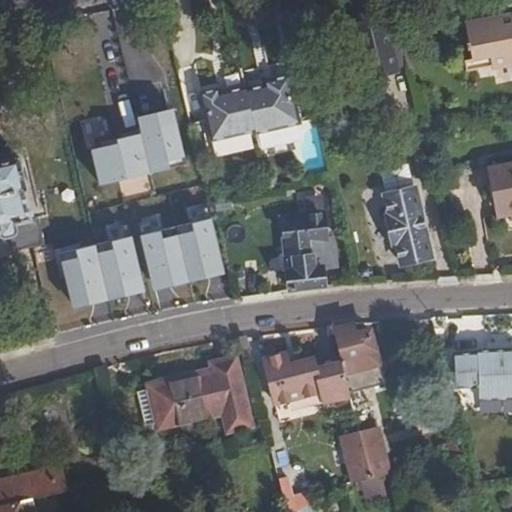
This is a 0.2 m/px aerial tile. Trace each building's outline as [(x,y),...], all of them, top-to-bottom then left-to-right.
[(319,35),(314,12),(300,16),(305,38),(319,35)] [(412,68),(399,13),(386,16),(400,71),(412,68)] [(470,49),(472,60),(492,56),(494,67),(511,62),(511,14),(466,23),(469,40),(467,41),(468,49),(470,49)] [(400,71),(386,16),(349,22),(362,80),(400,71)] [(492,56),(472,60),(464,62),(467,82),(496,76),(494,67),(492,56)] [(252,102),(260,140),(304,131),(294,83),(276,87),(278,93),(267,95),(251,98),(252,102)] [(260,144),(260,140),(252,102),(226,107),(225,103),(216,105),(226,152),(260,144)] [(217,153),(226,152),(216,105),(207,106),(217,153)] [(182,165),(172,108),(136,114),(145,171),(182,165)] [(0,150),(0,235),(4,235),(9,232),(8,225),(45,216),(39,191),(35,192),(24,145),(0,150)] [(103,163),(84,164),(86,196),(105,195),(103,163)] [(511,163),(488,167),(496,214),(511,211),(511,163)] [(411,164),(383,170),(388,193),(416,187),(411,164)] [(416,187),(388,193),(392,213),(388,215),(395,245),(400,244),(405,264),(435,258),(418,186),(416,187)] [(323,213),(322,194),(304,196),(305,216),(323,213)] [(292,291),(328,286),(326,267),(340,265),(337,239),(329,241),(325,212),(323,213),(305,216),(283,220),(288,259),(295,259),(297,270),(290,272),(292,291)] [(209,214),(50,249),(65,314),(223,279),(209,214)] [(351,326),(329,328),(339,363),(349,396),(386,385),(378,352),(373,352),(366,334),(355,337),(351,326)] [(511,350),(484,352),(484,354),(463,355),(464,384),(483,383),(484,396),(511,394),(511,350)] [(349,396),(339,363),(314,370),(311,359),(287,365),(284,355),(260,362),(273,405),(319,392),(322,404),(349,396)] [(151,394),(161,431),(162,433),(222,418),(227,434),(249,428),(231,363),(209,368),(210,376),(150,390),(151,394)] [(144,435),(161,431),(151,394),(135,398),(144,435)] [(377,427),(360,432),(373,476),(381,475),(391,472),(377,427)] [(373,476),(360,432),(343,438),(356,480),(362,479),(373,476)] [(0,509),(38,500),(39,499),(73,491),(67,465),(0,482),(0,509)] [(373,476),(362,479),(366,495),(384,491),(381,475),(373,476)] [(41,506),(77,497),(76,490),(73,491),(39,499),(41,506)] [(293,496),(296,510),(313,502),(310,491),(293,496)] [(40,511),(38,500),(0,509),(0,511),(40,511)] [(317,511),(313,502),(296,510),(293,511),(317,511)]
